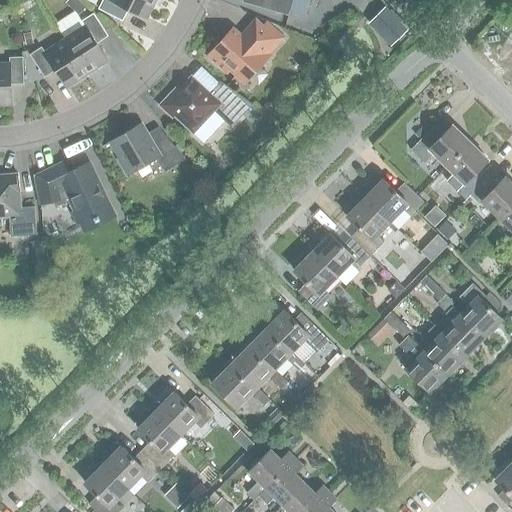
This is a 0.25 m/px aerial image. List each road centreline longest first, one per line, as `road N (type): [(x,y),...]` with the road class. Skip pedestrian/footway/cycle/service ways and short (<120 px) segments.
road 1 (tertiary): [(0,484),(437,40)]
road 2 (residential): [(0,137),(101,104),(145,70),(189,0)]
